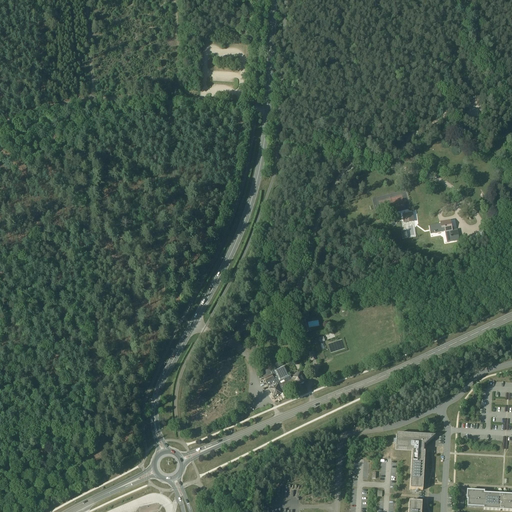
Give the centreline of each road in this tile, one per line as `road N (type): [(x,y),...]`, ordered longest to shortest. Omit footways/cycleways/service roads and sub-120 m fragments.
road 1 (secondary): [(155,401),(255,187),(273,0)]
road 2 (primary): [(181,459),(511,315)]
road 3 (track): [(173,100),(92,99),(0,123)]
